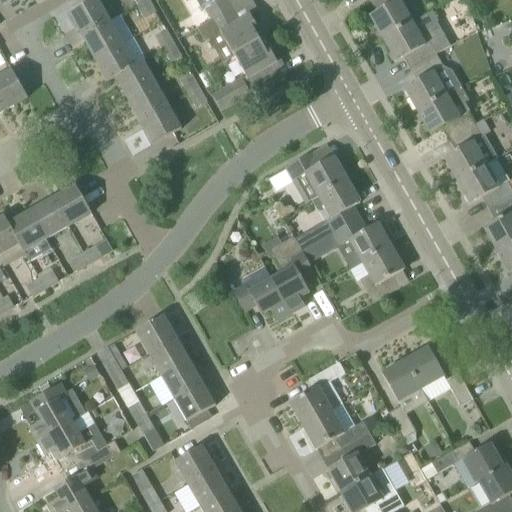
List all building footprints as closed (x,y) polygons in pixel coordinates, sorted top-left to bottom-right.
[(97,0),(96,0),(69,15),(82,38),(110,22),(97,0)] [(148,0),(137,6),(145,21),(157,14),(148,0)] [(203,8),(211,21),(232,9),(226,0),(195,0),(196,0),(199,0),(204,7),(203,8)] [(370,0),(378,13),(370,17),(383,40),(412,24),(399,2),(402,0),(370,0)] [(209,40),(222,63),(223,64),(235,57),(234,56),(263,40),(250,16),(239,22),(232,9),(211,21),(211,22),(198,30),(205,42),(209,40)] [(82,38),(95,61),(123,45),(110,22),(82,38)] [(412,24),(383,40),(396,63),(404,59),(410,71),(437,55),(450,47),(438,26),(419,36),(412,24)] [(155,38),(163,52),(174,46),(166,32),(155,38)] [(246,77),(242,79),(212,96),(221,112),(273,83),(265,70),(277,63),(263,40),(234,56),(235,57),(246,77)] [(108,83),(115,79),(143,63),(142,61),(134,65),(123,45),(95,61),(108,83)] [(182,58),(174,46),(163,52),(171,65),(182,58)] [(417,113),(461,88),(452,72),(444,67),(437,55),(410,71),(417,83),(404,90),(417,113)] [(115,79),(128,101),(156,86),(143,63),(115,79)] [(0,77),(0,103),(5,112),(27,99),(12,71),(0,77)] [(208,71),(199,76),(206,89),(215,84),(208,71)] [(181,83),(188,97),(199,90),(192,77),(181,83)] [(128,101),(141,124),(168,108),(156,86),(128,101)] [(476,125),(469,113),(470,112),(465,104),(469,102),(461,88),(417,113),(430,136),(441,129),(448,141),(476,126),(476,125)] [(207,104),(199,90),(188,97),(196,110),(207,104)] [(181,130),(168,108),(141,124),(153,146),(181,130)] [(483,122),(476,125),(476,126),(483,138),(485,137),(490,133),(483,122)] [(448,141),(455,153),(444,159),(457,183),(486,166),(497,159),(485,137),(483,138),(476,126),(448,141)] [(286,170),(306,204),(311,201),(312,201),(347,181),(334,158),(319,167),(312,155),(286,170)] [(486,166),(457,183),(470,205),(481,199),(489,211),(511,197),(511,179),(499,188),(486,166)] [(347,181),(312,201),(317,211),(322,212),(326,209),(332,220),(327,223),(327,224),(319,229),(325,239),(333,234),(334,235),(360,220),(353,208),(360,204),(347,181)] [(53,200),(69,227),(91,215),(75,187),(53,200)] [(496,251),(511,242),(511,197),(489,211),(495,222),(483,229),(496,251)] [(69,227),(53,200),(31,212),(47,240),(69,227)] [(20,246),(24,253),(45,241),(47,240),(31,212),(9,225),(20,246)] [(0,219),(0,257),(20,246),(9,225),(4,217),(0,219)] [(360,220),(334,235),(341,248),(350,243),(357,254),(345,261),(351,272),(363,265),(392,249),(385,238),(388,236),(382,226),(379,227),(378,225),(367,232),(360,220)] [(280,275),(271,281),(291,315),(305,307),(298,295),(307,290),(302,281),(314,274),(308,264),(302,254),(302,253),(293,238),(270,251),(283,274),(280,275)] [(511,242),(496,251),(509,275),(511,274),(511,242)] [(84,254),(90,264),(99,259),(103,257),(97,246),(84,254)] [(313,247),(302,253),(302,254),(308,264),(314,261),(317,254),(313,247)] [(392,249),(363,265),(369,276),(361,281),(374,304),(399,289),(393,277),(404,271),(392,249)] [(77,272),(90,264),(84,254),(70,262),(77,272)] [(58,283),(52,272),(40,279),(46,290),(58,283)] [(32,298),(46,290),(40,279),(26,287),(32,298)] [(250,293),(246,286),(233,293),(245,314),(256,307),(261,316),(270,311),(277,323),(291,315),(271,281),(250,293)] [(14,308),(8,298),(0,302),(0,314),(1,316),(14,308)] [(164,317),(136,333),(149,355),(176,339),(164,317)] [(161,378),(189,362),(176,339),(149,355),(161,378)] [(97,354),(107,372),(110,377),(121,371),(121,372),(127,369),(114,345),(97,354)] [(421,391),(422,390),(444,378),(428,349),(405,362),(421,391)] [(342,368),(358,360),(355,355),(330,369),(308,381),(314,391),(290,405),(303,427),(331,411),(332,412),(342,406),(330,384),(346,374),(342,368)] [(174,400),(202,384),(189,362),(161,378),(174,399),(174,400)] [(421,391),(405,362),(382,375),(398,404),(421,391)] [(94,366),(84,372),(90,383),(100,377),(94,366)] [(123,400),(134,394),(121,372),(121,371),(110,377),(123,400)] [(461,408),(473,401),(458,375),(446,382),(461,408)] [(174,400),(187,423),(215,407),(202,384),(174,400)] [(32,427),(31,428),(29,429),(37,443),(79,419),(85,416),(71,393),(66,396),(65,394),(60,386),(39,398),(33,401),(30,403),(31,404),(36,413),(41,422),(32,427)] [(134,394),(123,400),(136,422),(147,416),(134,394)] [(389,414),(403,440),(415,433),(405,415),(401,407),(401,408),(389,414)] [(340,437),(346,447),(369,433),(363,422),(344,433),(332,412),(331,411),(303,427),(316,451),(340,437)] [(79,419),(37,443),(45,457),(52,453),(57,450),(63,459),(68,469),(105,447),(107,446),(94,425),(88,414),(86,416),(85,416),(79,419)] [(136,422),(138,426),(143,435),(154,429),(147,416),(136,422)] [(469,428),(467,433),(470,438),(475,439),(480,437),(481,431),(479,426),(473,425),(469,428)] [(370,477),(370,476),(362,464),(370,459),(365,451),(376,445),(369,433),(346,447),(342,449),(347,460),(328,471),(341,494),(370,477)] [(423,447),(432,461),(443,455),(435,440),(423,447)] [(114,442),(107,446),(105,447),(112,458),(113,459),(121,454),(114,442)] [(400,458),(409,453),(404,444),(395,449),(400,458)] [(490,445),(462,461),(456,450),(431,464),(437,474),(454,465),(468,489),(479,483),(479,482),(503,468),(490,445)] [(85,473),(112,458),(105,447),(68,469),(63,472),(69,482),(54,490),(59,499),(47,506),(50,511),(68,511),(89,500),(89,499),(81,485),(89,481),(85,473)] [(175,463),(188,486),(215,470),(202,447),(175,463)] [(431,464),(420,470),(426,481),(437,474),(431,464)] [(479,482),(479,483),(492,506),(511,494),(511,477),(506,466),(503,468),(479,482)] [(382,469),(370,476),(370,477),(341,494),(351,511),(362,511),(365,510),(366,511),(394,511),(404,507),(382,469)] [(228,492),(215,470),(188,486),(201,508),(228,492)] [(152,488),(142,471),(132,477),(150,508),(160,502),(152,488)] [(239,511),(228,492),(201,508),(202,511),(239,511)] [(105,511),(96,495),(89,499),(89,500),(68,511),(105,511)] [(166,511),(160,502),(150,508),(152,511),(166,511)]
